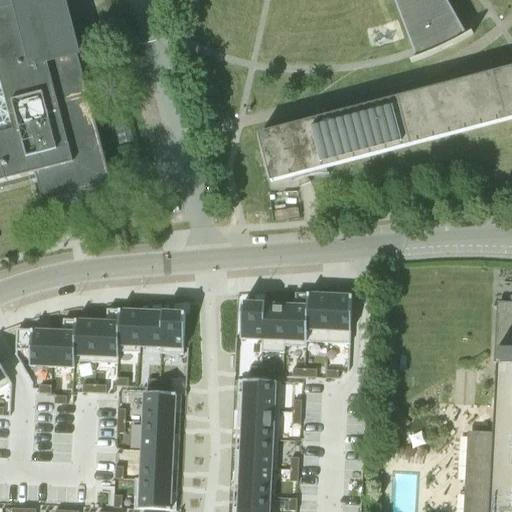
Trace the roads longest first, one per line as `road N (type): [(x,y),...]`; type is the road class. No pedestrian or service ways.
road 1 (residential): [(209,260),(511,237)]
road 2 (residential): [(208,511),(209,260)]
road 3 (residential): [(0,293),(58,275),(204,261)]
road 4 (residential): [(204,261),(164,80)]
